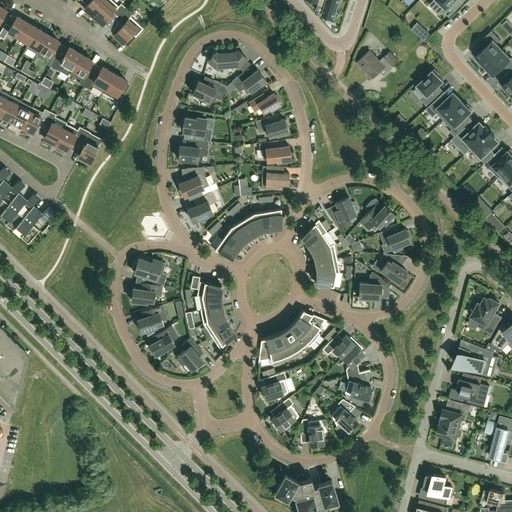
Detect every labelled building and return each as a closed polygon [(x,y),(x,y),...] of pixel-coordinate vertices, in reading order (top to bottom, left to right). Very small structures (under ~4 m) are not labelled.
[(92,17),(107,0),(90,0),(84,7),(87,11),(86,12),(92,17)] [(117,20),(127,9),(121,3),(118,6),(111,0),(107,0),(92,17),(98,22),(99,21),(103,24),(111,15),(117,20)] [(146,0),(143,2),(151,11),(155,8),(148,0),(146,0)] [(333,19),(339,0),(318,0),(318,2),(317,5),(324,7),(322,15),(333,19)] [(434,0),(444,9),(443,11),(449,17),(460,5),(454,0),(434,0)] [(132,14),(127,9),(117,20),(122,25),(114,34),(117,37),(116,38),(122,44),(123,43),(132,33),(135,36),(143,28),(130,16),(132,14)] [(18,37),(27,22),(17,16),(10,26),(5,23),(0,32),(0,36),(3,39),(8,31),(18,37)] [(29,43),(38,28),(27,22),(18,37),(29,43)] [(39,50),(48,34),(38,28),(29,43),(39,50)] [(484,65),(502,49),(496,43),(500,40),(491,30),(481,40),(487,45),(475,56),(474,57),(479,62),(480,61),(484,65)] [(59,41),(48,34),(39,50),(50,56),(45,63),(50,66),(58,54),(52,51),(59,41)] [(411,48),(410,47),(414,44),(407,36),(403,40),(402,39),(390,50),(399,59),(411,48)] [(67,76),(71,69),(80,53),(69,47),(63,57),(58,54),(50,66),(56,69),(60,72),(60,71),(67,76)] [(230,52),(230,50),(222,50),(223,52),(218,53),(216,51),(208,61),(217,69),(219,67),(236,65),(238,67),(246,58),(237,49),(235,51),(230,52)] [(510,68),(511,66),(511,57),(510,58),(502,49),(484,65),(493,75),(500,68),(505,73),(510,68)] [(357,61),(372,78),(385,66),(370,50),(357,61)] [(399,59),(390,50),(382,58),(391,67),(398,59),(399,59)] [(92,60),(80,53),(71,69),(83,75),(78,83),(84,86),(91,74),(86,70),(92,60)] [(211,74),(213,69),(204,65),(202,71),(211,74)] [(105,88),(114,73),(102,66),(96,77),(91,74),(84,86),(89,89),(93,82),(105,88)] [(511,94),(511,66),(510,68),(511,70),(511,76),(501,86),(507,92),(508,91),(511,94)] [(250,91),(265,80),(257,69),(245,78),(242,73),(231,81),(239,91),(246,86),(250,91)] [(434,89),(443,81),(438,75),(439,74),(434,69),(415,87),(425,97),(421,100),(426,105),(438,94),(434,89)] [(125,80),(114,73),(105,88),(116,95),(112,102),(118,106),(125,94),(119,90),(125,80)] [(227,94),(226,85),(214,80),(211,86),(198,80),(198,81),(196,81),(193,87),(195,88),(192,93),(214,103),(217,97),(221,98),(224,92),(227,94)] [(0,115),(1,115),(9,100),(0,95),(0,90),(2,86),(0,85),(0,115)] [(443,119),(462,101),(453,92),(443,101),(439,96),(425,109),(433,117),(437,112),(443,119)] [(270,110),(280,104),(279,102),(281,101),(277,95),(275,96),(274,93),(264,99),(261,95),(249,102),(254,111),(260,107),(263,112),(269,109),(270,110)] [(11,121),(19,105),(9,100),(1,115),(11,121)] [(466,125),(461,120),(473,109),(467,104),(466,105),(462,101),(443,119),(452,128),(449,131),(455,136),(458,133),(466,125)] [(22,126),(30,111),(19,105),(11,121),(22,126)] [(44,124),(50,111),(44,108),(43,112),(39,110),(37,114),(30,111),(22,126),(33,132),(38,121),(44,124)] [(64,128),(65,126),(66,124),(54,118),(56,114),(50,111),(44,124),(49,127),(44,138),(56,144),(64,128)] [(270,116),(255,121),(259,132),(267,130),(269,139),(278,136),(277,135),(288,131),(287,126),(288,125),(287,120),(285,120),(284,118),(272,122),(270,116)] [(194,140),(206,141),(207,134),(203,134),(206,118),(196,117),(196,119),(185,117),(184,119),(182,119),(181,128),(183,129),(182,131),(195,133),(194,140)] [(472,148),(491,129),(486,124),(485,125),(481,121),(471,130),(467,125),(466,125),(458,133),(472,148)] [(67,150),(73,139),(78,142),(85,129),(79,126),(77,131),(65,126),(66,124),(65,126),(64,128),(56,144),(67,150)] [(98,146),(101,139),(90,133),(90,132),(85,129),(78,142),(84,145),(78,155),(90,162),(98,146)] [(499,140),(495,135),(496,135),(491,129),(472,148),(485,162),(494,154),(496,152),(491,147),(499,140)] [(208,141),(206,141),(194,140),(193,147),(179,145),(178,159),(202,161),(202,154),(207,155),(208,141)] [(276,159),(276,161),(277,162),(285,161),(285,160),(291,159),(289,145),(283,146),(282,144),(279,145),(278,140),(258,143),(259,149),(262,149),(263,157),(266,157),(266,160),(276,159)] [(498,177),(511,164),(511,150),(510,149),(509,150),(508,150),(499,158),(497,158),(494,154),(485,162),(484,163),(484,164),(489,169),(490,168),(498,177)] [(511,164),(498,177),(499,178),(499,177),(511,190),(511,164)] [(265,188),(282,189),(282,184),(288,184),(289,173),(283,172),(283,166),(266,165),(265,188)] [(205,177),(204,166),(186,168),(187,179),(178,183),(184,196),(192,193),(195,198),(198,196),(203,194),(200,189),(209,185),(205,177)] [(8,195),(4,192),(10,185),(3,179),(1,182),(0,182),(0,214),(1,213),(9,204),(8,204),(4,200),(8,195)] [(10,190),(16,195),(18,192),(12,187),(10,190)] [(210,191),(203,194),(198,196),(201,203),(187,209),(192,221),(213,212),(209,204),(215,202),(210,191)] [(25,198),(18,192),(8,204),(9,204),(1,213),(9,220),(6,224),(13,230),(16,226),(24,217),(23,217),(19,213),(23,209),(19,205),(25,198)] [(335,202),(337,208),(332,210),(339,227),(350,222),(348,218),(356,214),(348,197),(335,202)] [(25,203),(31,208),(33,205),(27,200),(25,203)] [(242,206),(239,202),(233,207),(237,211),(242,206)] [(173,206),(174,214),(184,212),(183,204),(173,206)] [(40,211),(33,205),(31,208),(23,217),(24,217),(16,226),(24,233),(21,237),(28,243),(39,230),(32,224),(36,220),(34,218),(40,211)] [(394,214),(384,205),(376,213),(371,209),(359,221),(368,229),(374,223),(378,226),(382,222),(384,224),(394,214)] [(228,212),(232,216),(237,211),(233,207),(228,212)] [(276,227),(280,227),(281,208),(267,210),(270,228),(276,227)] [(264,229),(270,228),(267,210),(253,213),(260,230),(264,229)] [(257,231),(260,230),(253,213),(242,219),(251,235),(257,231)] [(40,216),(47,222),(49,219),(43,214),(40,216)] [(246,238),(251,235),(242,219),(230,226),(243,241),(246,238)] [(308,244),(327,232),(318,220),(301,236),(304,239),(308,244)] [(222,225),(218,221),(213,226),(217,230),(222,225)] [(208,231),(211,235),(217,230),(213,226),(208,231)] [(241,243),(243,241),(230,226),(222,237),(237,248),(241,243)] [(411,236),(408,230),(406,230),(405,228),(393,233),(391,227),(379,232),(383,244),(389,242),(392,250),(400,246),(400,245),(410,240),(409,238),(411,236)] [(334,244),(330,246),(323,235),(327,232),(308,244),(311,250),(313,253),(334,245),(334,244)] [(233,253),(237,248),(222,237),(214,249),(231,257),(233,253)] [(315,263),(336,259),(334,245),(313,253),(314,256),(315,262),(315,263)] [(348,245),(344,248),(348,254),(352,251),(348,245)] [(405,272),(406,270),(394,262),(399,255),(384,253),(378,261),(383,265),(379,271),(386,276),(387,274),(398,282),(400,280),(401,281),(407,273),(405,272)] [(134,270),(134,272),(146,276),(144,283),(146,283),(162,285),(163,285),(167,274),(159,271),(162,261),(153,258),(152,262),(138,258),(137,263),(135,263),(133,269),(134,270)] [(317,273),(339,273),(337,259),(336,259),(315,263),(317,269),(317,273)] [(385,285),(380,285),(381,284),(384,279),(372,271),(369,275),(369,283),(359,282),(359,297),(380,298),(380,297),(385,297),(385,296),(388,296),(388,287),(385,287),(385,285)] [(315,283),(333,286),(336,273),(339,273),(317,273),(317,276),(315,283)] [(222,285),(199,281),(196,296),(197,296),(221,296),(222,285)] [(146,283),(144,283),(139,282),(139,288),(133,287),(131,300),(140,301),(139,303),(145,304),(146,302),(147,302),(147,300),(153,301),(154,295),(161,296),(162,285),(146,283)] [(221,306),(220,299),(221,296),(197,296),(196,296),(202,297),(204,308),(200,309),(200,310),(221,306)] [(478,302),(471,315),(480,321),(478,326),(492,334),(500,320),(492,316),(499,302),(490,297),(489,299),(485,296),(481,303),(478,302)] [(162,304),(149,309),(140,312),(142,318),(137,319),(138,321),(136,323),(138,329),(140,329),(141,331),(157,326),(156,325),(162,322),(161,318),(166,317),(162,304)] [(224,315),(223,312),(221,306),(200,310),(203,323),(203,324),(224,315)] [(309,346),(320,334),(317,331),(318,329),(320,327),(321,324),(323,322),(324,319),(326,320),(324,319),(303,310),(300,314),(297,318),(294,322),(291,325),(287,328),(283,331),(279,333),(275,335),(270,337),(266,338),(261,338),(258,362),(259,362),(259,360),(270,358),(271,360),(276,359),(282,357),(287,355),(292,353),(297,350),(301,347),(306,343),(309,346)] [(185,312),(189,329),(194,328),(194,327),(190,311),(185,312)] [(203,324),(211,336),(229,324),(225,318),(224,315),(203,324)] [(511,323),(508,327),(503,321),(494,337),(491,343),(503,349),(508,344),(511,347),(511,323)] [(235,332),(232,329),(229,324),(211,336),(219,348),(235,332)] [(171,325),(159,332),(151,336),(154,341),(149,344),(150,346),(148,347),(152,354),(154,353),(155,354),(162,350),(163,352),(173,346),(172,344),(174,343),(172,339),(178,336),(171,325)] [(0,327),(0,397),(13,411),(28,355),(12,339),(8,336),(0,327)] [(342,357),(356,342),(350,337),(349,338),(346,335),(337,344),(332,339),(323,348),(329,353),(333,349),(342,357)] [(191,369),(195,366),(196,367),(198,367),(201,364),(201,362),(201,361),(202,360),(194,350),(198,346),(191,337),(181,345),(185,350),(177,356),(182,363),(185,361),(191,369)] [(206,339),(200,343),(203,347),(209,343),(206,339)] [(362,347),(356,342),(342,357),(350,365),(346,369),(348,375),(359,372),(357,362),(355,361),(364,352),(361,349),(362,347)] [(490,365),(493,352),(472,343),(468,355),(460,352),(455,363),(482,371),(481,374),(491,377),(494,366),(490,365)] [(288,391),(283,379),(286,378),(284,371),(271,376),(273,383),(261,387),(265,400),(266,399),(276,395),(278,399),(288,391)] [(372,392),(370,391),(371,387),(360,384),(360,381),(359,372),(348,375),(349,381),(345,393),(368,399),(368,398),(370,399),(372,392)] [(490,385),(459,377),(457,386),(461,387),(460,390),(451,388),(449,397),(463,400),(464,395),(469,396),(467,401),(484,406),(490,385)] [(289,422),(291,425),(298,415),(291,405),(293,403),(289,397),(277,406),(281,411),(271,419),(274,422),(273,423),(277,429),(278,428),(279,430),(280,429),(289,422)] [(357,421),(348,413),(355,406),(343,399),(339,404),(340,405),(332,414),(337,425),(340,422),(349,430),(350,431),(355,425),(354,424),(357,421)] [(468,415),(471,405),(454,400),(449,399),(446,409),(443,408),(440,417),(442,417),(440,424),(439,424),(436,433),(456,438),(462,413),(468,415)] [(322,431),(326,431),(320,420),(308,421),(307,419),(302,419),(297,432),(300,433),(309,432),(310,445),(315,444),(315,446),(322,445),(322,443),(324,443),(324,442),(323,442),(322,431)] [(510,438),(511,431),(511,427),(489,421),(486,432),(495,434),(490,456),(498,458),(501,448),(503,449),(506,437),(510,438)] [(445,476),(434,473),(433,475),(426,473),(422,487),(429,489),(429,491),(432,492),(430,500),(445,504),(447,496),(449,496),(451,486),(443,484),(445,476)] [(337,501),(331,481),(320,484),(313,485),(311,477),(310,477),(305,479),(304,474),(298,475),(296,480),(285,474),(275,493),(288,499),(290,494),(295,497),(299,511),(317,511),(316,506),(324,504),(324,505),(337,501)] [(499,502),(496,511),(506,511),(505,493),(503,493),(504,491),(491,487),(491,489),(485,488),(483,498),(491,500),(490,502),(496,503),(497,502),(499,502)] [(418,505),(415,511),(445,511),(447,506),(428,501),(427,508),(418,505)]
